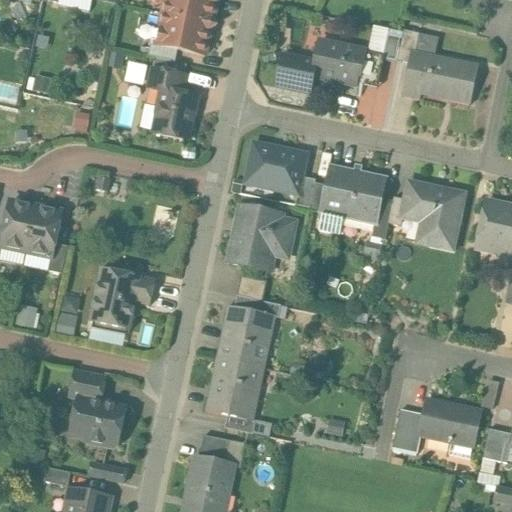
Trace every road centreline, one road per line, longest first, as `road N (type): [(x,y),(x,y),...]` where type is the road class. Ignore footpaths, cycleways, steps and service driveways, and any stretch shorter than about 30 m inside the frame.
road 1 (residential): [(511,167),(230,108)]
road 2 (residential): [(0,179),(26,181),(79,156),(213,185)]
road 3 (residential): [(213,185),(175,377)]
road 4 (residential): [(0,338),(175,377)]
road 5 (residential): [(175,377),(147,511)]
